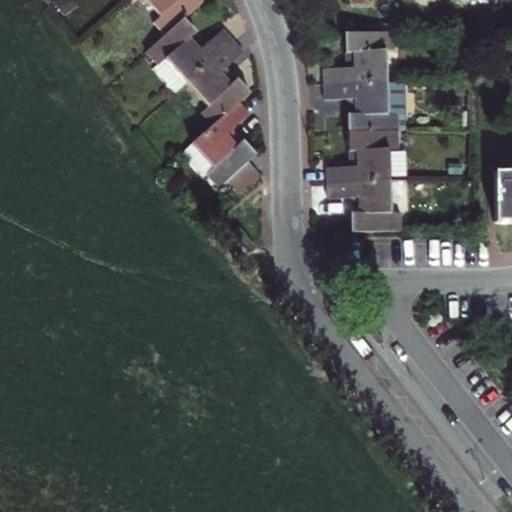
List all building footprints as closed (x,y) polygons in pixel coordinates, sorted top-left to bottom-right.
[(184,15),(201,1),(200,0),(145,0),(159,15),(152,21),(163,34),(184,15)] [(163,34),(146,49),(155,59),(162,53),(185,79),(232,38),(221,26),(197,47),(185,33),(194,26),(184,15),(163,34)] [(401,49),(401,32),(350,33),(351,49),(361,49),(361,64),(351,64),(330,64),(330,84),(392,83),(392,49),(401,49)] [(232,38),(185,79),(207,104),(200,110),(210,122),(237,97),(248,87),(238,76),(229,83),(219,71),(227,63),(242,50),(232,38)] [(361,49),(351,49),(351,64),(361,64),(361,49)] [(229,83),(238,76),(227,63),(219,71),(229,83)] [(351,116),(352,132),(402,132),(402,115),(392,115),(392,83),(330,84),(330,99),(351,99),(362,99),(362,116),(351,116)] [(254,148),(244,136),(236,143),(225,130),(233,123),(248,110),(237,97),(210,122),(191,139),(212,164),(206,170),(216,182),(254,148)] [(351,99),(351,116),(362,116),(362,99),(351,99)] [(236,143),(244,136),(233,123),(225,130),(236,143)] [(331,164),(331,182),(393,182),(393,148),(403,148),(402,132),(352,132),(352,148),(362,147),(362,164),(352,164),(331,164)] [(362,147),(352,148),(352,164),(362,164),(362,147)] [(511,174),(496,175),(498,225),(511,224),(511,174)] [(393,182),(331,182),(331,199),(353,199),(362,199),(362,216),(353,216),(353,232),(402,232),(402,215),(393,216),(393,182)] [(362,199),(353,199),(353,216),(362,216),(362,199)]
